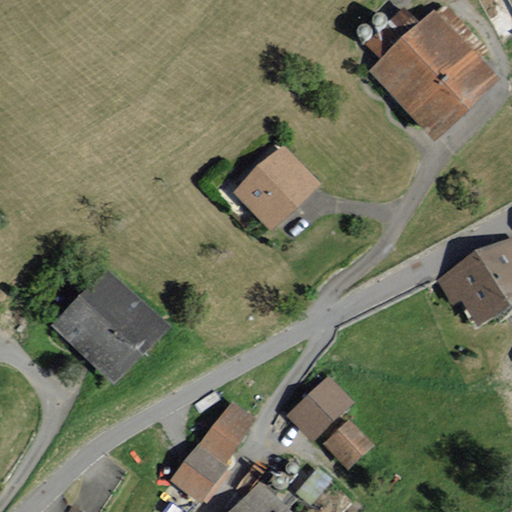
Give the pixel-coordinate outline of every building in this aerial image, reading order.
[(478,50),(443,14),(423,33),(406,15),(371,48),(386,64),(373,77),(428,134),(486,79),(468,59),(478,50)] [(319,182),(285,145),(236,190),(270,227),(319,182)] [(511,301),(511,238),(438,281),(452,305),(460,300),(474,323),(511,301)] [(168,326),(107,269),(54,325),(115,382),(168,326)] [(328,373),(290,413),(318,440),(357,399),(328,373)] [(257,418),(231,400),(173,481),(198,500),(257,418)] [(374,445),(348,419),(324,443),(350,469),(374,445)] [(292,511),(259,482),(231,511),(292,511)]
